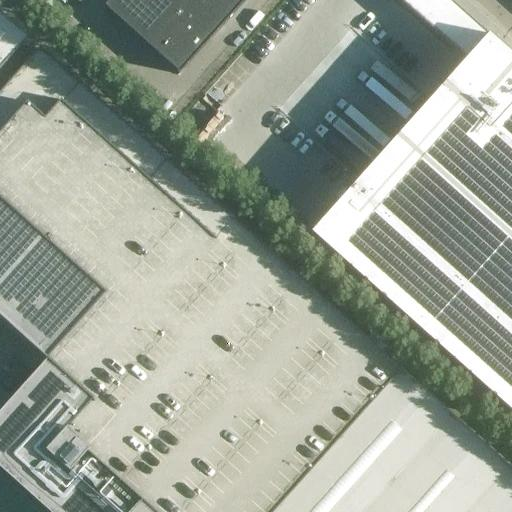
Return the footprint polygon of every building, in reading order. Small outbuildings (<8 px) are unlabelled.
[(110,0),(105,7),(178,74),(245,0),(110,0)] [(464,60),(307,236),(511,418),(511,58),(446,0),(406,0),(402,4),(405,6),(404,7),(464,60)] [(0,17),(0,68),(28,38),(2,15),(0,17)] [(39,48),(0,91),(0,320),(45,361),(0,411),(0,471),(45,511),(273,511),(399,371),(178,173),(39,48)] [(511,511),(511,472),(399,371),(273,511),(511,511)]
